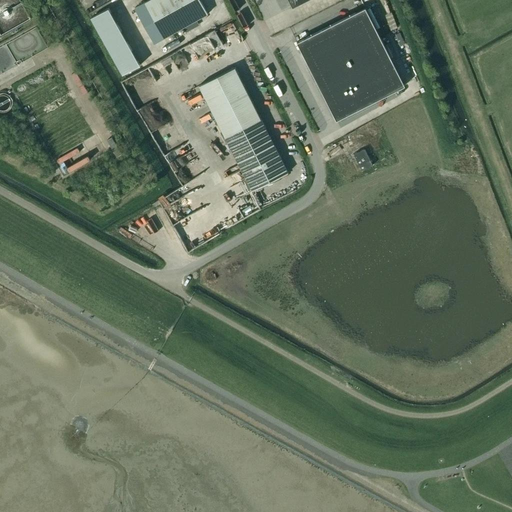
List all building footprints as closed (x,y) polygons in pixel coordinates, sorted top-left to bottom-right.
[(200,0),(148,0),(135,8),(154,43),(208,13),(200,0)] [(366,7),(297,42),(336,120),(405,86),(366,7)] [(108,8),(91,18),(122,75),(140,65),(108,8)] [(200,55),(224,42),(216,28),(193,41),(200,55)] [(252,190),(288,172),(235,67),(199,85),(252,190)] [(114,134),(109,137),(117,155),(122,153),(114,134)] [(363,138),(350,143),(353,149),(365,145),(363,138)] [(364,149),(353,154),(362,171),(373,165),(364,149)]
